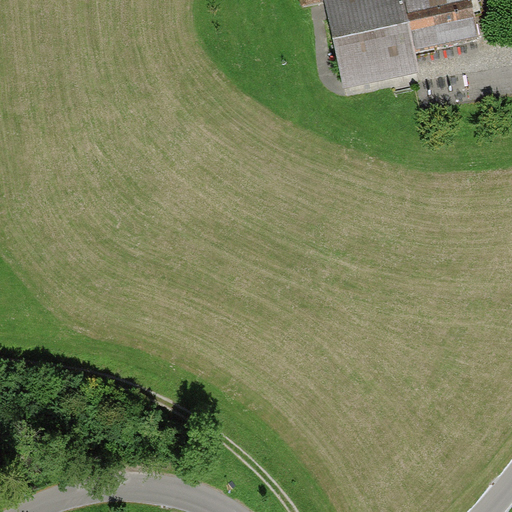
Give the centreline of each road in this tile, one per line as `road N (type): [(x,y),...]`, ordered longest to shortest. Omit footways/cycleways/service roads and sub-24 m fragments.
road 1 (track): [(0,365),(153,399),(269,476),(291,511)]
road 2 (unclassified): [(225,511),(140,486),(36,511)]
